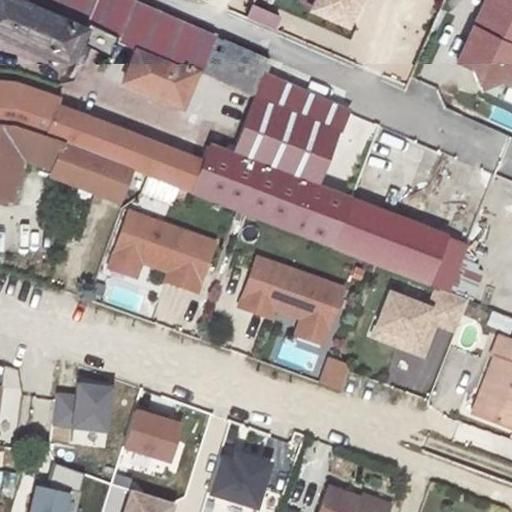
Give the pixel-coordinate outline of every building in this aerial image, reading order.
[(0,0),(0,29),(74,62),(90,26),(101,31),(136,47),(121,82),(179,108),(194,71),(253,97),(238,133),(317,166),(320,158),(342,167),(358,131),(336,121),(348,93),(131,0),(0,0)] [(316,0),(314,6),(351,22),(360,0),(316,0)] [(511,0),(485,0),(475,25),(479,27),(475,38),(470,36),(459,62),(473,68),(481,88),(500,80),(508,83),(511,74),(511,0)] [(276,28),(281,11),(251,4),(247,20),(276,28)] [(85,66),(101,31),(90,26),(74,62),(85,66)] [(14,126),(16,83),(0,81),(0,123),(4,124),(14,126)] [(39,134),(47,137),(58,107),(60,100),(16,83),(14,126),(24,128),(39,134)] [(336,121),(358,131),(369,103),(348,93),(336,121)] [(92,120),(58,107),(47,137),(63,143),(80,150),(92,120)] [(126,133),(92,120),(80,150),(115,163),(126,133)] [(0,203),(9,204),(14,144),(23,151),(33,155),(34,144),(41,147),(33,168),(50,175),(63,143),(47,137),(39,134),(24,128),(14,126),(4,124),(0,123),(0,203)] [(165,148),(126,133),(115,163),(129,169),(153,178),(165,148)] [(238,133),(229,154),(308,185),(317,166),(238,133)] [(63,143),(50,175),(102,195),(106,185),(115,163),(80,150),(63,143)] [(229,154),(208,146),(202,162),(190,193),(245,215),(423,283),(441,236),(331,194),(308,185),(229,154)] [(202,162),(165,148),(153,178),(190,193),(202,162)] [(308,185),(331,194),(342,167),(320,158),(317,166),(308,185)] [(115,163),(106,185),(120,190),(129,169),(115,163)] [(106,185),(102,195),(116,201),(120,190),(106,185)] [(198,291),(214,243),(128,213),(112,258),(139,268),(141,261),(170,271),(167,280),(198,291)] [(441,236),(423,283),(446,292),(464,245),(441,236)] [(343,287),(257,257),(240,305),(271,316),(275,306),(303,316),(301,323),(327,332),(343,287)] [(112,258),(109,268),(136,277),(139,268),(112,258)] [(371,339),(424,356),(441,304),(388,286),(371,339)] [(301,323),(297,332),(324,342),(327,332),(301,323)] [(511,343),(498,338),(490,359),(493,360),(480,392),(482,393),(472,417),(511,432),(511,429),(511,343)] [(328,354),(318,382),(341,391),(352,363),(328,354)] [(482,393),(480,392),(470,416),(472,417),(482,393)] [(123,444),(173,462),(187,422),(136,404),(123,444)] [(133,448),(127,463),(168,480),(174,464),(133,448)] [(44,486),(71,493),(74,480),(48,474),(44,486)] [(171,511),(175,495),(109,483),(107,498),(125,501),(122,511),(171,511)] [(65,511),(71,493),(44,486),(36,511),(65,511)] [(331,486),(321,511),(389,511),(391,508),(331,486)]
